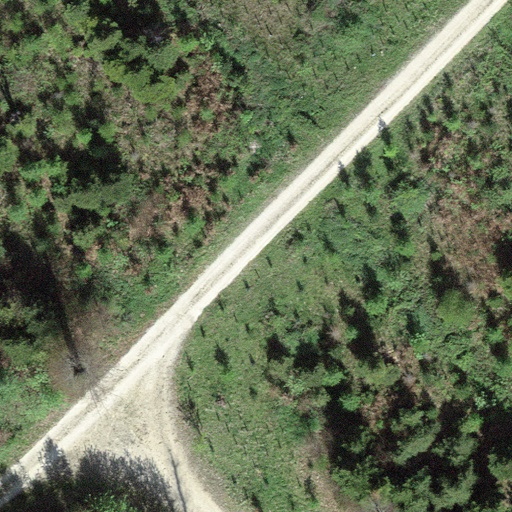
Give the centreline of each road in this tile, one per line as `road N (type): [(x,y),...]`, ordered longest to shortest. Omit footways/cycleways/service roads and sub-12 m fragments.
road 1 (track): [(0,508),(492,0)]
road 2 (track): [(225,511),(108,403)]
